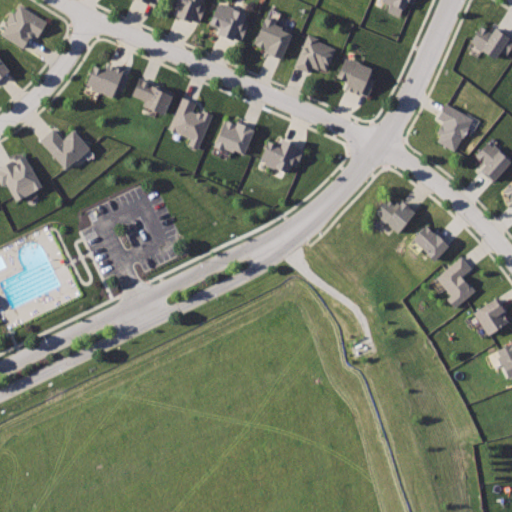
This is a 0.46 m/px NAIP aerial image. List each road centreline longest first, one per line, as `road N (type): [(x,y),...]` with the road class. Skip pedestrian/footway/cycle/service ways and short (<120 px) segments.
road 1 (residential): [(59,0),(378,144)]
road 2 (residential): [(0,394),(261,267),(284,238)]
road 3 (residential): [(284,238),(249,244),(0,368)]
road 4 (residential): [(284,238),(378,144),(450,0)]
road 5 (residential): [(378,144),(462,206),(511,261)]
road 6 (residential): [(0,124),(44,88),(89,18)]
